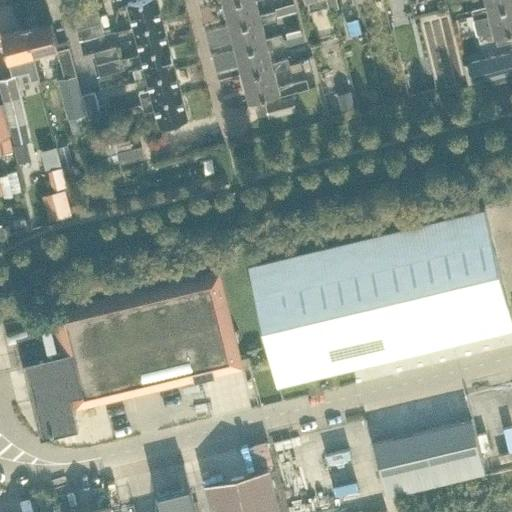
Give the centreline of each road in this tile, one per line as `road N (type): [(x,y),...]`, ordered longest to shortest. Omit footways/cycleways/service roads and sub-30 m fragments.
road 1 (unclassified): [(107,455),(511,356)]
road 2 (residential): [(222,135),(189,0)]
road 3 (unclassified): [(107,455),(39,448),(0,414)]
